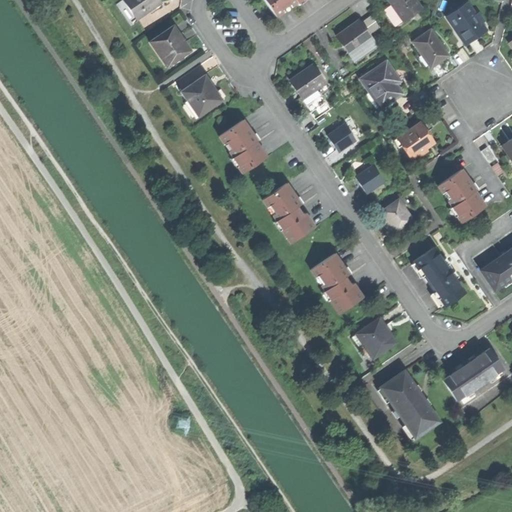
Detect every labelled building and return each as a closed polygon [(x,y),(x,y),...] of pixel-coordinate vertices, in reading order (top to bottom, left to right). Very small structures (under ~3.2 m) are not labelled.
[(126,0),(139,18),(162,3),(159,0),(126,0)] [(266,0),(277,15),(284,10),(283,8),(287,5),(291,2),(292,5),(298,1),(299,2),(302,0),(266,0)] [(402,20),(403,20),(421,8),(414,0),(388,0),(394,8),(402,20)] [(459,32),(467,43),(476,36),(485,30),(467,4),(447,18),(457,33),(459,32)] [(399,22),(402,20),(394,8),(391,10),(399,22)] [(380,28),(371,15),(360,23),(369,35),(380,28)] [(336,37),(349,55),(350,54),(365,44),(372,39),(369,35),(360,23),(359,21),(347,29),(336,37)] [(151,41),(168,66),(191,50),(182,37),(174,25),(151,41)] [(413,43),(430,68),(440,61),(448,56),(430,30),(421,36),(422,37),(413,43)] [(464,45),(467,43),(459,32),(457,33),(456,34),(464,45)] [(377,47),(372,39),(365,44),(367,47),(352,58),(356,63),(377,47)] [(367,47),(365,44),(350,54),(352,58),(367,47)] [(360,79),(380,108),(402,94),(395,84),(389,76),(394,73),(386,61),(360,79)] [(312,65),(289,81),(296,90),(302,99),(316,89),(324,83),(312,65)] [(397,77),(394,73),(389,76),(395,84),(399,81),(397,77)] [(206,74),(182,92),(188,101),(189,100),(200,116),(223,100),(217,91),(212,85),(214,84),(206,74)] [(329,109),(316,89),(302,99),(311,112),(310,113),(315,119),(329,109)] [(410,111),(412,113),(426,103),(424,101),(410,111)] [(233,157),(244,173),(267,157),(257,142),(258,141),(254,135),(243,119),(220,135),(225,143),(227,141),(233,149),(230,151),(234,156),(233,157)] [(420,122),(398,137),(404,145),(402,146),(411,159),(419,153),(420,155),(426,151),(425,149),(434,143),(426,131),(420,122)] [(334,144),(339,152),(356,141),(345,124),(329,136),(334,144)] [(399,148),(402,146),(404,145),(398,137),(394,140),(399,148)] [(511,138),(510,141),(502,146),(511,161),(511,138)] [(489,164),(495,159),(487,147),(481,151),(489,164)] [(352,172),(356,178),(373,166),(369,160),(352,172)] [(497,163),(491,167),(497,176),(503,172),(497,163)] [(361,184),(367,193),(384,181),(373,166),(356,178),(361,184)] [(451,207),(461,222),(484,206),(474,192),(475,191),(460,169),(448,178),(437,185),(442,193),(444,191),(450,199),(448,201),(452,206),(451,207)] [(277,221),(292,243),(315,227),(306,214),(303,216),(301,212),(298,208),(301,205),(286,183),(263,199),(269,207),(271,206),(276,214),(274,215),(278,221),(277,221)] [(394,198),(397,201),(399,199),(404,207),(409,204),(401,193),(394,198)] [(385,205),(387,208),(397,201),(394,198),(385,205)] [(389,222),(396,232),(413,220),(404,207),(399,199),(397,201),(387,208),(381,212),(389,222)] [(370,203),(375,211),(381,207),(375,200),(370,203)] [(431,286),(444,306),(465,292),(435,247),(414,261),(431,286)] [(511,247),(480,270),(494,291),(503,284),(511,279),(510,277),(511,275),(511,247)] [(325,292),(339,313),(363,298),(354,284),(351,286),(348,281),(346,278),(349,275),(335,254),(311,270),(316,277),(318,276),(324,284),(322,285),(326,291),(325,292)] [(511,283),(511,275),(510,277),(511,279),(503,284),(506,287),(511,283)] [(369,352),(373,358),(398,342),(390,331),(381,317),(357,334),(369,352)] [(365,355),(369,352),(357,334),(353,337),(365,355)] [(442,381),(456,401),(503,369),(489,349),(464,365),(442,381)] [(380,388),(415,438),(439,422),(416,388),(404,371),(380,388)]
